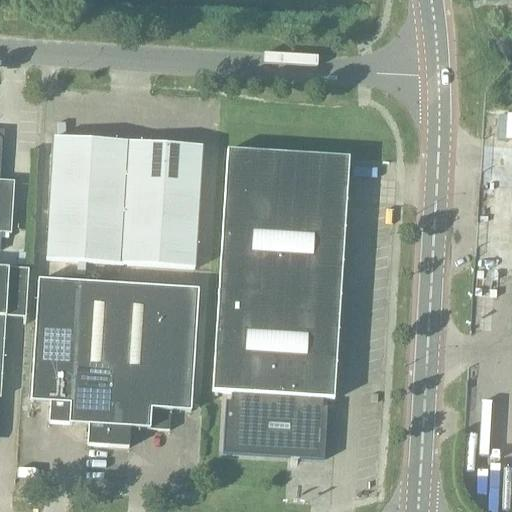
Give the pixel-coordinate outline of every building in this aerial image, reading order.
[(0,234),(11,235),(14,183),(0,182),(0,167),(1,142),(2,141),(0,138),(0,234)] [(46,262),(194,271),(202,149),(53,140),(46,262)] [(222,456),(324,462),(327,409),(322,409),(323,401),(334,402),(349,160),(227,152),(212,394),(231,396),(230,403),(225,403),(222,456)] [(5,319),(24,320),(27,271),(0,269),(0,399),(0,400),(5,319)] [(49,425),(69,426),(79,285),(38,282),(31,404),(50,405),(49,425)] [(88,447),(108,449),(119,288),(79,285),(69,426),(89,427),(88,447)] [(119,288),(108,449),(129,450),(130,430),(149,431),(158,290),(119,288)] [(198,293),(158,290),(149,431),(169,433),(171,413),(191,414),(198,293)]
